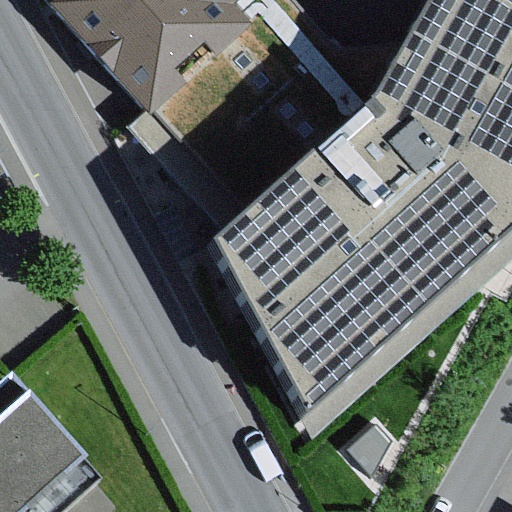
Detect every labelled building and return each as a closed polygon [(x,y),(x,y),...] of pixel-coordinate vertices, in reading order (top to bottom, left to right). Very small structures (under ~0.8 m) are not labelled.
[(35,0),(139,118),(274,0),(35,0)] [(337,57),(283,0),(274,0),(139,118),(125,132),(221,235),(360,112),(393,52),(337,57)] [(360,112),(221,235),(200,256),(307,447),(511,254),(511,3),(506,0),(423,0),(393,52),(360,112)] [(0,163),(0,208),(2,212),(20,203),(0,163)] [(171,210),(151,221),(176,265),(196,254),(171,210)] [(0,511),(31,511),(73,476),(0,393),(0,511)] [(372,431),(344,456),(368,481),(387,448),(372,431)]
